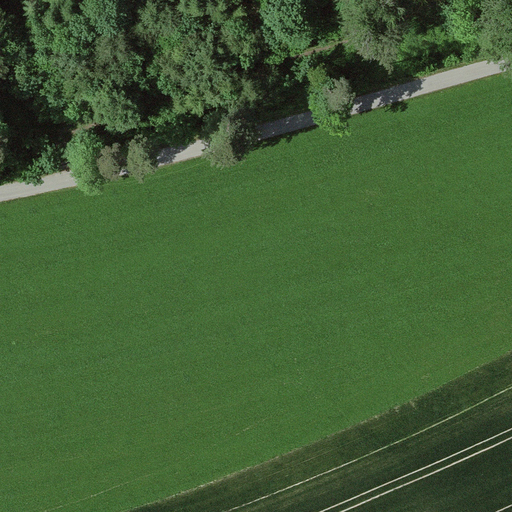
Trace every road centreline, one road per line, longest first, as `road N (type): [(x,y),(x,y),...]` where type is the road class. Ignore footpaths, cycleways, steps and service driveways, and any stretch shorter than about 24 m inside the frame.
road 1 (unclassified): [(0,191),(511,61)]
road 2 (track): [(437,0),(199,75),(118,114),(39,131)]
road 3 (track): [(0,67),(66,178)]
